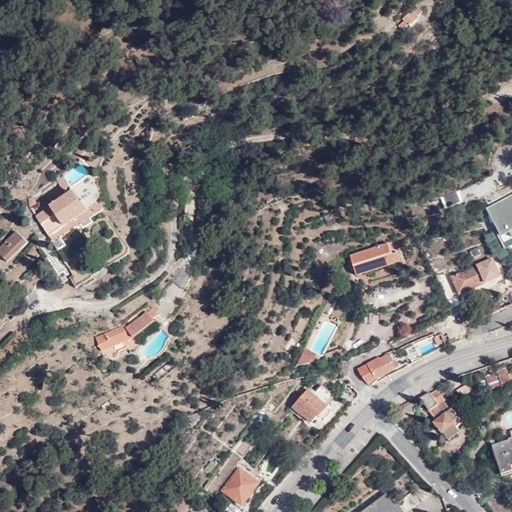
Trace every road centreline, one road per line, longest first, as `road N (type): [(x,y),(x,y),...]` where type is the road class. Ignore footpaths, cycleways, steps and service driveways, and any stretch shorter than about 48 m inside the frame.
road 1 (track): [(237,146),(210,157),(189,183),(178,260),(164,280),(114,308),(66,304)]
road 2 (secondary): [(369,411),(410,377),(511,338)]
road 3 (residential): [(369,411),(471,511)]
road 4 (secondary): [(281,511),(369,411)]
